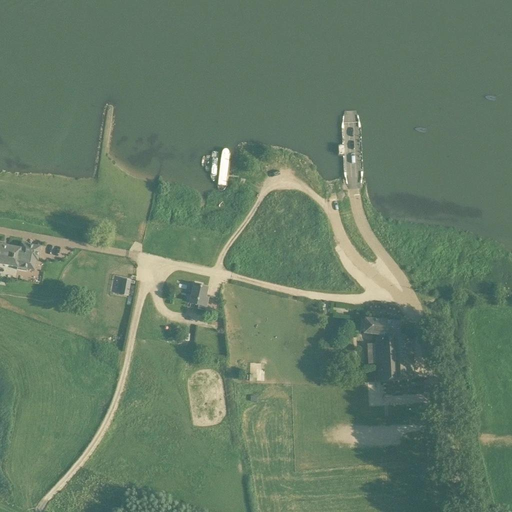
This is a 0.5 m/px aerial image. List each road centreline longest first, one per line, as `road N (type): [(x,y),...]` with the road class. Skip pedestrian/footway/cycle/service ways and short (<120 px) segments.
road 1 (unclassified): [(461,511),(421,325),(365,231),(352,181)]
road 2 (track): [(393,295),(309,295),(142,262)]
road 3 (track): [(331,209),(299,183),(269,184),(215,273)]
